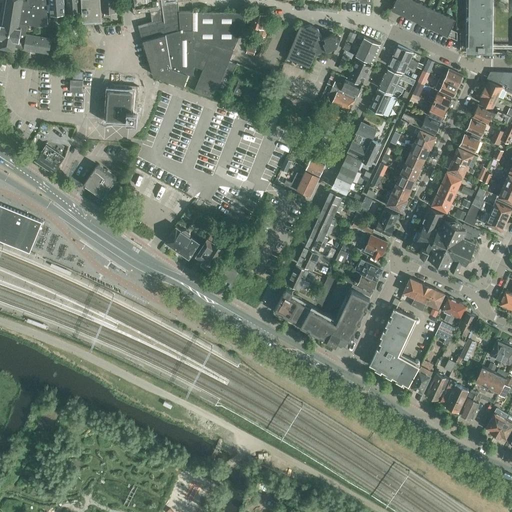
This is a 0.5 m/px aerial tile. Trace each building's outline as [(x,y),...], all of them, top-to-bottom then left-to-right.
[(7,0),(3,24),(2,24),(0,32),(0,36),(1,37),(0,42),(0,45),(15,48),(15,47),(24,48),(28,22),(48,23),(47,1),(46,0),(7,0)] [(50,0),(51,13),(65,12),(64,0),(50,0)] [(67,0),(68,13),(80,11),(79,0),(67,0)] [(100,0),(81,0),(83,24),(102,23),(100,0)] [(102,0),(103,11),(117,10),(116,0),(102,0)] [(133,13),(151,11),(162,9),(161,0),(132,0),(133,6),(132,6),(133,13)] [(179,0),(161,0),(162,9),(151,11),(152,21),(138,25),(143,40),(154,75),(184,86),(188,74),(194,73),(194,64),(194,37),(193,11),(179,11),(178,1),(180,1),(179,0)] [(391,9),(401,14),(407,0),(395,0),(395,3),(394,3),(391,9)] [(407,0),(401,14),(410,18),(418,1),(415,0),(407,0)] [(460,31),(460,51),(491,52),(491,51),(490,51),(490,0),(469,0),(469,31),(460,31)] [(410,18),(420,22),(427,6),(418,1),(410,18)] [(420,22),(429,27),(437,10),(427,6),(420,22)] [(429,27),(438,31),(446,14),(437,10),(429,27)] [(194,37),(234,49),(245,22),(245,11),(193,11),(194,37)] [(258,35),(265,37),(269,24),(263,22),(266,15),(255,11),(248,32),(252,34),(254,27),(260,28),(258,35)] [(448,35),(451,28),(455,19),(446,14),(438,31),(448,35)] [(68,26),(69,34),(77,32),(75,24),(68,26)] [(327,50),(322,38),(318,28),(309,24),(305,26),(301,24),(287,57),(310,66),(314,55),(327,50)] [(451,28),(448,35),(457,40),(457,31),(451,28)] [(24,49),(49,53),(51,38),(27,34),(24,49)] [(332,34),(330,35),(322,38),(327,50),(337,46),(341,37),(332,34)] [(194,37),(194,64),(203,68),(194,90),(221,100),(236,64),(229,61),(234,49),(194,37)] [(364,37),(360,46),(376,53),(381,44),(364,37)] [(398,45),(393,55),(417,66),(421,68),(423,64),(411,58),(414,52),(398,45)] [(376,53),(360,46),(356,55),(372,62),(376,53)] [(344,55),(340,62),(345,64),(347,58),(350,59),(353,53),(347,51),(346,50),(344,55)] [(425,61),(426,56),(414,53),(413,58),(425,61)] [(417,66),(393,55),(388,65),(404,72),(407,66),(413,68),(415,65),(417,66)] [(358,58),(353,68),(367,74),(371,64),(358,58)] [(428,61),(424,70),(429,72),(433,63),(428,61)] [(233,73),(238,75),(242,65),(237,63),(233,73)] [(238,75),(243,77),(247,67),(242,65),(238,75)] [(243,77),(247,78),(252,68),(247,67),(243,77)] [(387,67),(383,77),(397,84),(400,78),(413,84),(415,79),(403,74),(402,74),(387,67)] [(247,78),(252,80),(256,70),(252,68),(247,78)] [(367,74),(353,68),(348,78),(362,84),(367,74)] [(442,73),(440,77),(458,85),(460,81),(462,80),(463,77),(462,76),(463,74),(449,68),(446,75),(442,73)] [(252,80),(257,82),(261,72),(256,70),(252,80)] [(71,79),(70,92),(83,92),(83,72),(73,71),(73,79),(71,79)] [(423,71),(419,81),(425,83),(429,74),(423,71)] [(501,83),(506,72),(491,71),(488,77),(501,83)] [(257,82),(261,84),(266,74),(261,72),(257,82)] [(506,86),(511,73),(511,72),(506,72),(501,83),(506,86)] [(266,74),(261,84),(266,86),(270,76),(266,74)] [(397,84),(383,77),(378,87),(393,93),(394,91),(397,88),(403,91),(405,87),(397,84)] [(458,85),(440,77),(438,82),(442,83),(439,90),(453,96),(454,95),(455,95),(457,92),(456,90),(458,85)] [(332,79),(329,84),(338,89),(338,88),(356,97),(361,86),(346,78),(343,84),(332,79)] [(486,83),(483,90),(498,97),(503,86),(489,80),(488,84),(486,83)] [(240,95),(243,89),(261,96),(264,89),(246,81),(245,83),(239,81),(234,93),(240,95)] [(107,120),(108,119),(130,121),(131,119),(135,119),(136,113),(137,113),(138,86),(110,84),(110,89),(109,89),(108,89),(108,90),(109,90),(110,90),(109,96),(108,96),(108,97),(109,97),(109,103),(108,103),(107,104),(108,104),(109,104),(108,110),(107,110),(107,111),(108,112),(108,117),(107,118),(106,119),(107,120)] [(338,89),(329,84),(323,98),(326,99),(332,102),(350,110),(356,97),(338,89)] [(378,88),(373,98),(387,104),(392,95),(378,88)] [(498,97),(483,90),(480,97),(481,98),(479,101),(493,108),(498,97)] [(430,96),(428,100),(446,109),(449,104),(450,104),(452,101),(451,99),(451,98),(438,91),(435,98),(430,96)] [(413,94),(410,99),(417,103),(420,97),(413,94)] [(387,104),(373,98),(369,107),(383,114),(387,104)] [(446,109),(428,100),(423,111),(441,120),(442,119),(444,118),(445,115),(444,113),(446,109)] [(477,104),(476,104),(476,105),(477,105),(477,106),(476,109),(475,108),(472,114),(474,114),(473,116),(474,116),(488,123),(491,116),(508,124),(511,117),(498,110),(497,113),(478,104),(477,104)] [(401,119),(407,121),(421,127),(435,134),(436,132),(438,131),(439,129),(438,127),(441,121),(426,115),(423,121),(404,113),(401,119)] [(469,123),(468,123),(467,126),(467,128),(467,129),(482,136),(486,125),(471,118),(469,123)] [(401,119),(399,125),(404,127),(407,121),(401,119)] [(502,140),(511,144),(511,121),(502,140)] [(376,129),(362,122),(357,132),(358,132),(354,141),(353,140),(349,150),(350,151),(349,153),(371,163),(375,165),(379,157),(375,155),(378,148),(382,150),(385,145),(372,139),(376,129)] [(505,131),(499,128),(495,137),(493,136),(491,140),(500,144),(505,131)] [(419,129),(414,139),(431,147),(436,136),(419,129)] [(392,138),(398,141),(401,134),(395,131),(392,138)] [(480,140),(465,133),(463,138),(462,137),(459,143),(460,143),(460,145),(475,151),(480,140)] [(414,139),(410,150),(425,157),(427,152),(429,152),(430,149),(429,148),(430,147),(431,147),(414,139)] [(36,160),(37,160),(51,169),(54,171),(53,172),(54,172),(65,157),(46,144),(36,160)] [(456,153),(453,158),(468,165),(472,167),(477,156),(458,147),(458,149),(456,149),(455,152),(456,153)] [(31,148),(28,152),(35,157),(37,153),(31,148)] [(297,153),(310,160),(306,168),(320,174),(325,164),(317,160),(318,158),(299,149),(297,153)] [(410,150),(405,161),(420,168),(422,163),(424,162),(425,160),(424,158),(425,157),(410,150)] [(348,152),(343,164),(357,170),(362,159),(348,152)] [(285,158),(280,169),(285,171),(287,166),(290,167),(293,161),(285,158)] [(468,165),(453,158),(451,163),(450,163),(449,166),(449,167),(448,169),(463,175),(468,165)] [(405,161),(400,171),(415,178),(418,174),(419,173),(420,170),(420,169),(420,168),(405,161)] [(381,162),(376,173),(382,176),(387,165),(381,162)] [(85,184),(85,185),(103,198),(105,195),(111,200),(125,180),(113,182),(113,179),(117,178),(97,164),(83,184),(85,184)] [(343,164),(337,175),(351,182),(357,170),(343,164)] [(295,176),(301,179),(315,186),(319,176),(306,169),(303,175),(297,172),(295,176)] [(483,181),(485,176),(486,173),(481,170),(477,178),(483,181)] [(400,171),(395,182),(411,189),(413,184),(414,183),(415,181),(415,179),(415,178),(400,171)] [(444,178),(442,182),(457,189),(462,178),(447,171),(447,173),(445,174),(444,176),(444,178)] [(382,176),(376,173),(374,177),(371,183),(377,186),(382,176)] [(351,182),(337,175),(332,187),(346,193),(351,182)] [(315,186),(301,179),(299,185),(286,179),(284,184),(297,190),(297,189),(310,195),(315,186)] [(395,182),(390,192),(407,200),(407,199),(406,199),(408,195),(410,194),(411,192),(410,190),(411,189),(395,182)] [(438,192),(437,193),(452,200),(457,189),(442,182),(440,187),(439,188),(437,190),(438,192)] [(511,188),(504,185),(499,196),(511,201),(511,188)] [(464,187),(462,191),(471,196),(473,191),(464,187)] [(480,207),(490,212),(491,211),(507,219),(510,212),(511,212),(511,209),(511,208),(511,207),(511,206),(496,199),(493,206),(490,205),(491,203),(483,199),(485,195),(484,194),(486,190),(480,187),(472,204),(480,207)] [(366,194),(373,197),(376,191),(369,188),(366,194)] [(330,191),(326,199),(342,207),(344,203),(340,201),(343,196),(330,191)] [(407,200),(390,192),(386,203),(402,210),(407,200)] [(452,200),(437,193),(435,198),(434,199),(433,201),(433,203),(432,204),(447,211),(452,200)] [(464,198),(462,205),(469,208),(472,202),(464,198)] [(326,199),(322,208),(334,214),(336,210),(340,212),(342,207),(326,199)] [(0,203),(0,239),(30,252),(42,221),(0,203)] [(475,218),(480,207),(472,204),(468,213),(464,220),(474,225),(477,219),(475,218)] [(379,212),(377,216),(395,224),(397,220),(398,219),(399,216),(399,215),(399,214),(384,207),(381,213),(379,212)] [(447,215),(429,207),(423,221),(425,222),(416,242),(423,245),(420,250),(418,251),(419,253),(421,252),(427,255),(426,256),(451,268),(451,269),(457,272),(461,263),(466,265),(476,242),(470,240),(472,234),(477,237),(480,231),(464,223),(462,227),(456,224),(458,220),(447,215)] [(322,208),(318,217),(334,225),(336,221),(332,219),(334,214),(322,208)] [(454,216),(464,220),(468,213),(457,208),(454,216)] [(363,210),(360,209),(354,220),(358,222),(363,210)] [(491,211),(490,212),(485,223),(501,231),(504,225),(505,225),(507,221),(506,220),(507,219),(491,211)] [(395,224),(377,216),(375,220),(378,222),(375,228),(390,235),(390,234),(392,233),(393,230),(393,229),(395,224)] [(318,217),(313,226),(326,232),(328,228),(332,230),(334,225),(318,217)] [(364,245),(361,251),(379,258),(381,254),(382,254),(384,248),(386,247),(387,245),(386,243),(387,241),(371,234),(373,229),(354,221),(352,226),(368,232),(364,241),(367,242),(366,246),(364,245)] [(166,241),(189,257),(199,242),(190,236),(190,235),(190,232),(185,229),(182,230),(176,226),(166,241)] [(313,226),(309,235),(326,242),(328,238),(324,237),(326,232),(313,226)] [(197,255),(204,260),(201,264),(208,269),(222,248),(215,243),(218,239),(211,234),(197,255)] [(326,242),(309,235),(305,244),(318,250),(320,246),(323,247),(326,242)] [(341,239),(338,237),(333,246),(337,248),(341,239)] [(304,246),(301,254),(316,261),(319,257),(332,263),(334,259),(332,258),(331,258),(304,246)] [(327,256),(331,258),(336,250),(331,247),(327,256)] [(341,249),(335,260),(342,264),(348,252),(341,249)] [(316,261),(301,254),(297,262),(298,262),(313,269),(316,261)] [(360,262),(359,261),(355,269),(361,272),(377,279),(378,278),(379,278),(381,273),(380,272),(382,267),(362,258),(360,262)] [(220,275),(226,279),(234,268),(228,264),(220,275)] [(296,264),(291,273),(304,279),(306,275),(313,278),(315,273),(296,264)] [(234,268),(226,279),(232,283),(239,272),(234,268)] [(304,279),(291,273),(287,283),(299,289),(306,292),(308,288),(301,285),(304,279)] [(329,273),(317,300),(316,301),(326,306),(339,278),(329,273)] [(357,284),(372,291),(374,286),(376,285),(377,283),(377,281),(377,280),(362,273),(357,284)] [(403,292),(415,297),(422,282),(410,277),(403,292)] [(422,282),(415,297),(412,304),(422,309),(426,302),(427,302),(433,288),(422,282)] [(351,288),(352,289),(360,293),(363,288),(353,284),(351,288)] [(279,312),(284,315),(294,297),(291,295),(293,292),(293,291),(287,287),(275,308),(280,311),(279,312)] [(372,293),(363,288),(360,293),(370,297),(372,293)] [(445,293),(433,288),(427,302),(438,307),(445,293)] [(352,289),(345,303),(362,311),(364,306),(366,307),(370,297),(360,293),(352,289)] [(510,309),(511,305),(511,291),(511,293),(506,290),(499,304),(510,309)] [(443,320),(445,321),(446,318),(452,321),(454,317),(451,316),(458,300),(453,298),(453,296),(451,296),(449,296),(448,296),(442,309),(447,312),(443,320)] [(294,297),(284,315),(336,343),(338,340),(341,341),(340,342),(343,344),(344,343),(346,344),(349,338),(350,337),(349,337),(351,333),(353,334),(360,317),(342,309),(341,311),(339,310),(337,315),(339,316),(337,321),(334,319),(294,297)] [(462,302),(458,300),(451,316),(454,317),(455,315),(462,318),(468,305),(466,304),(466,302),(464,301),(462,302)] [(345,303),(342,309),(360,317),(366,307),(364,306),(362,311),(345,303)] [(455,332),(466,337),(476,315),(470,312),(471,310),(470,308),(467,307),(455,332)] [(380,342),(382,343),(379,349),(377,347),(370,363),(377,366),(376,368),(381,371),(382,369),(387,372),(386,374),(391,377),(392,375),(398,378),(397,380),(402,383),(403,381),(409,384),(419,365),(397,353),(399,350),(400,351),(415,317),(396,308),(380,342)] [(432,308),(430,313),(435,316),(438,311),(432,308)] [(441,321),(438,328),(452,334),(455,327),(441,321)] [(452,334),(438,328),(435,335),(445,339),(443,343),(444,343),(447,345),(450,339),(452,334)] [(459,337),(456,341),(463,345),(466,340),(459,337)] [(469,339),(464,350),(460,357),(466,360),(475,342),(469,339)] [(490,354),(500,358),(507,343),(503,341),(501,341),(497,339),(490,354)] [(507,343),(500,358),(511,363),(511,360),(511,345),(507,343)] [(450,359),(445,369),(451,371),(456,362),(450,359)] [(490,363),(488,368),(494,371),(496,366),(490,363)] [(411,385),(423,391),(433,370),(421,365),(411,385)] [(487,368),(482,365),(460,412),(472,418),(480,402),(472,399),(475,393),(494,402),(507,377),(496,372),(496,373),(487,368)] [(498,369),(496,372),(507,377),(508,373),(498,369)] [(426,394),(438,399),(448,377),(444,375),(436,371),(426,394)] [(469,388),(450,380),(446,387),(445,386),(438,400),(440,401),(459,410),(469,388)] [(504,384),(499,393),(505,396),(510,387),(504,384)] [(491,431),(496,434),(507,415),(508,413),(500,409),(498,414),(495,412),(486,427),(491,430),(491,431)] [(511,429),(511,417),(507,415),(496,434),(501,437),(502,436),(507,439),(511,429)] [(259,481),(255,489),(264,493),(267,485),(259,481)]
